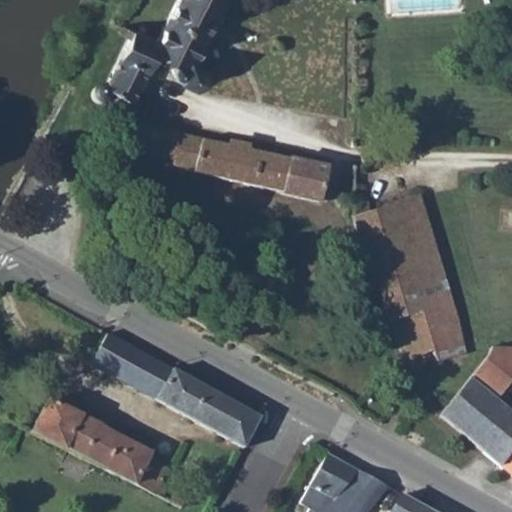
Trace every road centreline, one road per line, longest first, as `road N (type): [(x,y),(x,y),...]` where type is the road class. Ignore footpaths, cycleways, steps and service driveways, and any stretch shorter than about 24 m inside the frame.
road 1 (tertiary): [(2,248),(301,401)]
road 2 (unknown): [(166,85),(401,159)]
road 3 (tertiary): [(301,401),(488,511)]
road 4 (residential): [(240,511),(301,401)]
